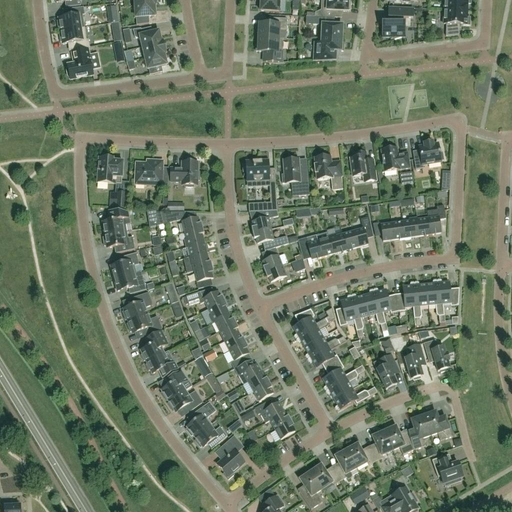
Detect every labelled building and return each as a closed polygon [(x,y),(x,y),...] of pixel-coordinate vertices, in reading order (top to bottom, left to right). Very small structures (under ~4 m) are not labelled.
[(280,1),(261,0),(260,12),(279,13),(280,1)] [(348,0),(321,0),(321,11),(315,14),(314,18),(317,19),(332,19),(334,19),(335,12),(348,13),(348,11),(349,11),(350,11),(350,3),(349,3),(348,3),(348,0)] [(444,0),(444,11),(467,12),(468,5),(470,5),(470,0),(444,0)] [(156,6),(135,7),(137,26),(149,25),(149,18),(155,17),(154,6),(156,6)] [(61,32),(85,29),(83,16),(85,16),(84,8),(65,10),(66,18),(59,19),(59,22),(57,22),(58,31),(60,30),(61,32)] [(402,39),(404,38),(404,25),(403,24),(403,20),(412,21),(413,11),(389,10),(388,20),(390,20),(390,25),(382,25),(382,39),(394,39),(394,41),(402,39)] [(467,12),(444,11),(444,25),(446,25),(446,37),(459,36),(460,26),(469,26),(470,19),(467,19),(467,12)] [(258,39),(283,40),(283,39),(279,39),(279,32),(286,33),(287,20),(273,19),(273,26),(257,25),(257,34),(259,34),(258,39)] [(332,19),(317,19),(317,26),(319,26),(319,38),(342,39),(343,26),(334,26),(332,24),(332,19)] [(85,29),(61,32),(61,34),(59,35),(60,43),(62,43),(63,45),(70,44),(71,52),(90,48),(89,41),(87,41),(85,29)] [(143,48),(163,43),(161,43),(159,33),(142,37),(141,30),(133,31),(135,38),(141,41),(143,48)] [(342,39),(319,38),(318,44),(315,44),(314,52),(318,53),(318,61),(335,60),(334,60),(334,52),(343,53),(344,44),(342,44),(342,39)] [(283,40),(258,39),(258,44),(256,43),(256,53),(264,53),(263,63),(282,64),(283,40)] [(163,43),(143,48),(145,59),(166,54),(163,43)] [(114,46),(116,56),(123,54),(121,45),(114,46)] [(70,78),(71,81),(93,76),(88,51),(72,54),(74,64),(74,65),(68,66),(68,69),(66,70),(68,78),(70,78)] [(127,63),(134,62),(132,52),(124,54),(127,63)] [(166,54),(145,59),(148,70),(149,70),(150,76),(153,75),(163,73),(161,67),(166,66),(164,55),(166,54)] [(136,70),(134,62),(127,63),(129,72),(136,70)] [(433,146),(432,143),(424,145),(424,147),(419,148),(420,152),(413,153),(416,171),(423,169),(423,167),(441,163),(441,162),(444,161),(442,154),(439,154),(438,145),(433,146)] [(397,156),(397,150),(381,152),(384,173),(400,172),(399,171),(409,169),(407,154),(397,156)] [(367,163),(366,154),(355,155),(355,159),(350,160),(353,178),(360,177),(363,179),(364,184),(376,182),(374,162),(367,163)] [(318,159),(315,160),(315,166),(314,167),(315,175),(316,175),(317,181),(331,180),(333,192),(342,191),(341,178),(342,178),(340,163),(331,164),(330,158),(326,158),(325,157),(322,157),(320,157),(318,159)] [(97,184),(122,185),(123,163),(113,162),(113,160),(99,159),(97,184)] [(298,161),(283,162),(284,176),(282,176),(282,185),(295,184),(296,197),(309,196),(307,170),(299,171),(298,161)] [(161,187),(162,163),(153,162),(153,165),(136,164),(135,183),(144,183),(144,186),(161,187)] [(268,162),(246,164),(246,166),(243,166),(243,173),(246,173),(247,182),(248,182),(248,188),(276,186),(275,170),(269,170),(268,162)] [(171,169),(170,183),(182,184),(182,186),(185,187),(185,189),(194,189),(194,187),(198,187),(198,182),(200,182),(200,174),(198,174),(198,164),(182,163),(182,171),(178,171),(178,169),(171,169)] [(411,174),(403,175),(404,186),(413,185),(411,174)] [(126,210),(127,195),(118,194),(116,209),(126,210)] [(339,195),(335,201),(342,205),(345,200),(339,195)] [(423,197),(416,199),(417,205),(425,204),(423,197)] [(262,205),(263,213),(277,212),(276,204),(262,205)] [(437,211),(427,213),(428,220),(427,220),(430,238),(435,237),(435,235),(441,235),(439,221),(446,221),(444,207),(436,208),(437,211)] [(105,236),(127,232),(126,227),(131,226),(129,214),(110,212),(111,220),(110,222),(102,223),(105,236)] [(263,213),(265,220),(252,223),(253,229),(251,229),(253,235),(271,230),(269,220),(278,218),(277,212),(263,213)] [(157,213),(159,227),(184,221),(184,213),(157,213)] [(198,219),(182,223),(185,234),(203,230),(201,225),(200,225),(198,219)] [(353,233),(357,249),(368,246),(364,232),(371,230),(369,219),(360,221),(363,230),(353,233)] [(419,238),(416,219),(409,220),(409,222),(402,223),(405,241),(411,241),(410,239),(419,238)] [(417,219),(416,219),(419,238),(424,237),(425,239),(430,238),(427,220),(417,221),(417,219)] [(402,223),(392,225),(394,241),(400,241),(400,242),(405,241),(402,223)] [(394,241),(392,225),(381,226),(383,243),(394,241)] [(203,230),(185,234),(186,241),(184,241),(186,249),(204,244),(202,236),(204,235),(203,230)] [(271,230),(253,235),(254,240),(256,240),(257,245),(269,242),(271,251),(288,245),(287,238),(273,241),(271,230)] [(105,236),(105,238),(103,239),(104,247),(106,247),(107,249),(118,247),(120,254),(135,251),(133,239),(128,240),(127,232),(105,236)] [(353,233),(342,236),(347,253),(350,253),(349,251),(357,249),(353,233)] [(347,253),(342,236),(336,237),(336,235),(328,237),(333,256),(341,253),(342,255),(347,253)] [(306,239),(298,241),(302,258),(310,256),(312,261),(317,260),(323,258),(318,242),(316,236),(306,239)] [(328,239),(318,242),(323,258),(323,260),(328,259),(328,257),(333,256),(328,237),(328,238),(328,239)] [(173,238),(165,239),(167,246),(174,244),(173,238)] [(207,255),(204,244),(186,249),(188,249),(191,258),(189,259),(207,255)] [(114,280),(136,274),(134,267),(139,266),(136,254),(123,258),(125,263),(111,267),(114,280)] [(209,263),(207,255),(189,259),(191,267),(192,266),(194,273),(212,268),(211,263),(209,263)] [(265,274),(282,267),(278,257),(262,263),(264,268),(263,269),(265,274)] [(305,271),(303,260),(294,263),(297,274),(305,271)] [(176,262),(169,264),(171,271),(177,270),(176,262)] [(282,267),(265,274),(267,280),(269,279),(271,284),(286,278),(282,267)] [(212,268),(194,273),(197,284),(198,290),(204,288),(203,282),(213,280),(212,274),(213,274),(212,268)] [(136,274),(114,280),(118,293),(132,289),(133,295),(146,291),(143,280),(141,273),(136,274)] [(175,284),(182,282),(184,291),(194,288),(190,273),(173,277),(175,284)] [(433,285),(426,286),(428,307),(436,306),(437,316),(439,317),(440,325),(445,324),(443,306),(443,302),(439,302),(437,282),(433,282),(433,285)] [(441,282),(437,282),(439,302),(443,302),(443,306),(450,305),(451,308),(459,307),(459,294),(459,290),(450,291),(449,283),(441,284),(441,282)] [(404,295),(395,296),(399,313),(406,312),(406,309),(413,309),(413,305),(416,305),(414,284),(410,285),(410,287),(403,288),(404,295)] [(419,284),(414,284),(416,305),(413,305),(413,309),(415,327),(421,327),(420,319),(422,317),(421,308),(428,307),(426,286),(419,287),(419,284)] [(173,291),(171,285),(164,287),(167,293),(173,291)] [(378,291),(373,292),(378,311),(382,310),(383,314),(390,312),(391,315),(399,313),(395,296),(387,298),(385,291),(378,293),(378,291)] [(370,295),(363,297),(368,317),(375,316),(378,325),(380,325),(382,333),(388,332),(383,314),(382,310),(378,311),(373,292),(369,293),(370,295)] [(200,293),(183,299),(186,306),(188,305),(189,307),(199,303),(200,306),(206,303),(209,310),(225,302),(222,298),(221,298),(218,293),(204,300),(200,293)] [(128,322),(147,315),(145,309),(152,306),(148,294),(131,300),(133,305),(132,307),(123,310),(124,313),(122,313),(125,321),(127,321),(128,322)] [(355,296),(351,297),(356,317),(353,318),(354,321),(358,339),(364,338),(362,330),(364,328),(361,319),(368,317),(363,297),(356,299),(355,296)] [(356,317),(351,297),(347,298),(348,301),(341,303),(342,310),(336,311),(340,328),(347,326),(347,323),(354,321),(353,318),(356,317)] [(225,302),(209,310),(213,316),(211,317),(214,324),(230,316),(226,308),(227,307),(225,302)] [(328,319),(315,326),(312,327),(314,331),(296,341),(299,344),(301,343),(304,349),(323,339),(319,332),(328,328),(328,325),(335,321),(332,310),(325,314),(328,319)] [(312,327),(315,326),(312,319),(314,318),(311,311),(294,317),(299,326),(293,329),(297,336),(294,337),(296,341),(314,331),(312,327)] [(147,315),(128,322),(129,325),(127,325),(130,333),(132,332),(133,335),(141,332),(143,332),(145,337),(162,330),(157,318),(150,321),(147,315)] [(230,316),(214,324),(215,325),(216,324),(221,332),(234,326),(236,325),(233,320),(232,321),(230,316)] [(199,331),(195,324),(190,326),(194,333),(199,331)] [(234,326),(221,332),(226,342),(239,335),(237,331),(238,330),(236,325),(234,326)] [(397,335),(407,333),(406,327),(395,329),(397,335)] [(147,363),(164,354),(162,351),(164,347),(168,345),(162,332),(146,340),(149,346),(148,348),(141,352),(143,356),(141,356),(144,362),(146,361),(147,363)] [(204,340),(200,332),(194,334),(199,343),(204,340)] [(239,335),(226,342),(230,352),(245,344),(243,340),(242,340),(239,335)] [(326,345),(323,339),(304,349),(308,355),(306,357),(308,360),(324,351),(326,355),(330,352),(346,344),(343,339),(337,342),(334,341),(326,345)] [(206,340),(199,344),(204,353),(211,349),(206,340)] [(386,355),(394,352),(390,340),(381,343),(386,355)] [(435,363),(438,373),(440,372),(440,374),(448,372),(447,370),(449,369),(447,362),(449,362),(447,355),(445,355),(443,349),(438,350),(435,341),(423,345),(429,365),(430,365),(429,363),(433,362),(435,363)] [(360,349),(359,343),(351,344),(354,349),(349,352),(354,361),(360,358),(355,350),(360,349)] [(245,344),(230,352),(236,362),(231,365),(234,371),(247,364),(244,358),(249,355),(247,350),(248,349),(245,344)] [(405,360),(411,381),(413,380),(414,382),(421,380),(421,378),(423,377),(419,366),(425,364),(420,346),(408,350),(410,359),(405,360)] [(217,359),(213,351),(203,356),(207,363),(217,359)] [(324,351),(308,360),(310,364),(312,363),(316,369),(322,366),(325,372),(339,364),(336,357),(333,359),(330,352),(326,355),(324,351)] [(164,354),(147,363),(148,365),(146,366),(149,372),(151,371),(153,375),(158,372),(162,380),(178,371),(172,359),(167,361),(164,354)] [(397,386),(391,374),(398,371),(399,373),(400,373),(392,356),(378,362),(382,369),(377,371),(386,391),(388,390),(389,392),(396,388),(395,386),(397,386)] [(212,375),(202,358),(194,362),(204,379),(212,375)] [(255,367),(251,361),(247,364),(234,371),(237,377),(238,376),(244,386),(248,384),(263,376),(257,366),(255,367)] [(339,364),(325,372),(329,377),(322,381),(326,387),(324,389),(326,392),(342,383),(341,380),(344,378),(340,372),(343,371),(339,364)] [(342,383),(326,392),(328,396),(330,395),(334,401),(351,391),(347,385),(358,379),(358,376),(365,372),(362,367),(344,378),(341,380),(342,383)] [(168,401),(169,402),(185,392),(192,388),(182,371),(166,380),(169,385),(169,387),(162,391),(163,393),(161,394),(166,402),(168,401)] [(212,375),(206,379),(212,388),(218,384),(212,375)] [(225,382),(222,376),(216,379),(219,385),(225,382)] [(263,376),(248,384),(253,393),(269,384),(266,380),(265,380),(263,376)] [(269,384),(253,393),(259,403),(273,395),(271,390),(272,389),(269,384)] [(354,398),(351,391),(334,401),(337,407),(335,408),(337,412),(355,403),(357,406),(377,394),(374,389),(367,393),(364,392),(354,398)] [(185,392),(169,402),(170,404),(168,405),(173,413),(174,411),(176,413),(183,409),(185,409),(188,414),(202,404),(195,393),(190,397),(188,396),(185,392)] [(219,402),(226,398),(222,392),(215,397),(219,402)] [(231,403),(239,399),(235,392),(227,396),(231,403)] [(284,414),(279,404),(270,409),(267,403),(255,410),(258,416),(260,415),(265,425),(270,422),(284,414)] [(195,439),(210,427),(212,425),(207,419),(211,416),(204,407),(191,416),(195,421),(187,428),(187,429),(186,431),(191,438),(193,436),(195,439)] [(436,413),(423,417),(430,437),(437,435),(440,442),(452,438),(446,421),(445,418),(438,420),(436,413)] [(284,414),(270,422),(275,431),(290,423),(291,422),(288,418),(287,418),(284,414)] [(247,415),(241,418),(244,424),(250,421),(247,415)] [(430,437),(423,417),(411,422),(414,430),(413,432),(407,434),(414,451),(426,447),(423,440),(430,437)] [(290,423),(275,431),(281,441),(295,433),(292,428),(294,427),(291,422),(290,423)] [(210,427),(195,439),(196,441),(195,442),(200,449),(202,448),(203,449),(211,442),(215,447),(227,437),(220,428),(214,432),(210,427)] [(414,451),(407,434),(402,437),(400,436),(396,428),(384,433),(393,452),(400,449),(403,456),(414,451)] [(375,448),(370,451),(376,463),(382,460),(381,457),(393,452),(384,433),(372,438),(376,446),(375,448)] [(254,434),(249,438),(253,444),(258,441),(254,434)] [(223,475),(228,481),(234,476),(233,474),(245,464),(234,452),(241,446),(234,438),(220,450),(227,457),(217,466),(224,474),(223,475)] [(462,447),(460,440),(453,442),(455,449),(462,447)] [(376,463),(370,451),(364,454),(362,453),(358,445),(346,452),(357,470),(368,464),(369,466),(376,463)] [(339,468),(333,471),(340,482),(346,479),(347,481),(351,479),(352,477),(350,473),(357,470),(346,452),(335,458),(339,466),(339,468)] [(463,478),(458,463),(452,465),(449,456),(432,462),(438,479),(441,478),(443,485),(452,482),(453,485),(461,482),(460,479),(463,478)] [(321,466),(310,473),(322,491),(333,484),(334,486),(340,482),(333,471),(328,474),(326,474),(321,466)] [(322,491),(310,473),(300,481),(305,488),(304,490),(299,493),(311,511),(322,503),(316,495),(322,491)] [(282,478),(277,482),(283,491),(288,487),(282,478)] [(392,497),(382,503),(378,498),(372,502),(378,511),(382,509),(383,511),(417,511),(416,510),(418,510),(415,504),(417,503),(412,495),(410,496),(406,489),(404,490),(403,487),(396,491),(397,494),(392,497)] [(364,488),(350,498),(355,507),(370,497),(364,488)] [(262,505),(273,497),(274,496),(270,491),(258,499),(262,505)] [(279,511),(278,511),(285,507),(278,496),(264,505),(268,511),(267,511),(279,511)] [(348,498),(342,500),(346,509),(352,507),(348,498)]
